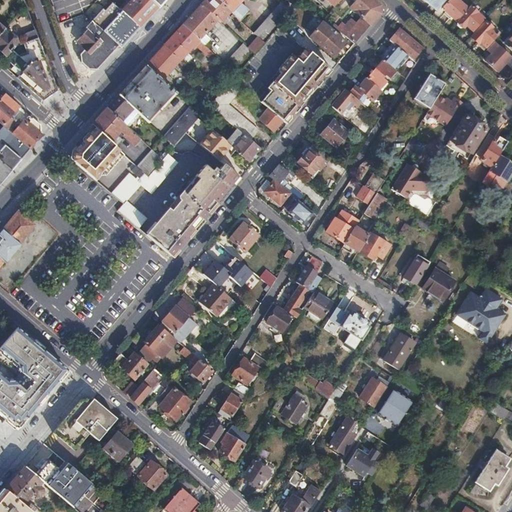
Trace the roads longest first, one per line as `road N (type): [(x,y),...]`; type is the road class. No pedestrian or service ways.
road 1 (residential): [(173,450),(307,243)]
road 2 (residential): [(242,195),(399,8)]
road 3 (residential): [(307,243),(437,42)]
road 4 (residential): [(242,195),(89,377)]
road 5 (primary): [(184,0),(91,104)]
road 6 (residential): [(91,104),(66,84),(35,0)]
